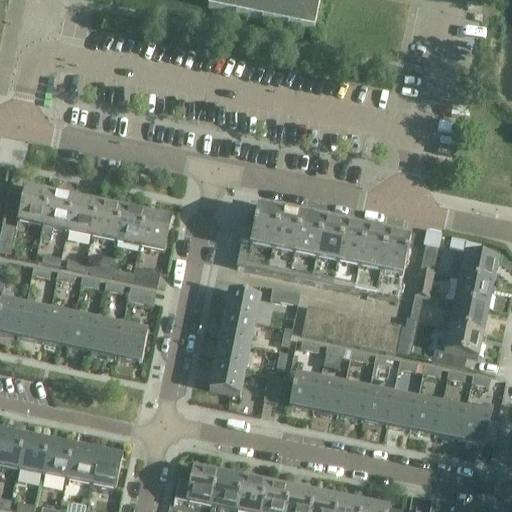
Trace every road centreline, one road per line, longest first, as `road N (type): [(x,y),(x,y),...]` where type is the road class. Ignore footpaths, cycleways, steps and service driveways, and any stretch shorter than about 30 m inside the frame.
road 1 (residential): [(511,501),(162,429)]
road 2 (residential): [(511,233),(211,170)]
road 3 (residential): [(162,429),(211,170)]
road 4 (residential): [(211,170),(0,124)]
road 5 (residential): [(162,429),(136,434),(0,404)]
